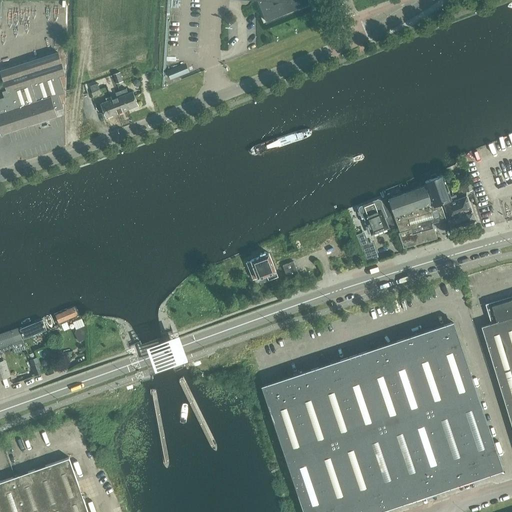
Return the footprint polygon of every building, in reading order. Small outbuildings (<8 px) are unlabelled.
[(258,0),(266,21),(309,4),(309,0),(258,0)] [(3,91),(5,99),(0,100),(0,128),(2,134),(43,121),(43,122),(47,121),(46,119),(57,116),(54,108),(63,105),(58,91),(64,90),(59,73),(65,71),(58,52),(1,71),(7,89),(3,91)] [(184,64),(167,70),(171,79),(187,73),(184,64)] [(120,72),(115,74),(118,83),(124,81),(120,72)] [(98,83),(90,86),(92,92),(100,89),(98,83)] [(127,88),(121,90),(128,109),(138,105),(133,91),(129,93),(127,88)] [(118,97),(112,99),(117,113),(128,109),(121,90),(116,92),(118,97)] [(112,99),(111,96),(107,98),(108,101),(102,103),(107,117),(117,113),(112,99)] [(425,181),(434,204),(440,202),(444,201),(452,198),(451,196),(443,174),(425,181)] [(469,180),(463,181),(466,191),(472,190),(469,180)] [(397,224),(404,246),(437,236),(433,222),(446,218),(440,202),(434,204),(433,205),(426,185),(388,198),(397,224)] [(456,194),(451,196),(452,198),(444,201),(445,204),(444,204),(450,218),(449,218),(452,228),(476,219),(472,209),(467,196),(458,199),(456,194)] [(372,234),(397,224),(388,198),(381,201),(381,200),(379,199),(361,206),(359,209),(362,215),(365,217),(366,220),(363,222),(364,225),(368,223),(372,234)] [(361,246),(367,263),(374,260),(369,243),(361,246)] [(260,253),(259,256),(252,259),(247,261),(254,279),(258,277),(261,283),(278,276),(269,253),(265,251),(260,253)] [(294,261),(283,265),(289,281),(300,277),(294,261)] [(511,297),(486,303),(492,323),(482,326),(511,422),(511,297)] [(55,313),(60,325),(84,315),(78,303),(55,313)] [(45,316),(19,326),(24,340),(50,329),(45,316)] [(305,511),(367,511),(502,467),(454,322),(263,386),(305,511)] [(0,349),(25,341),(24,340),(19,326),(19,325),(0,331),(0,349)] [(77,329),(75,332),(79,341),(85,339),(85,326),(77,329)] [(178,331),(173,333),(172,331),(161,334),(161,336),(164,345),(169,358),(170,361),(173,368),(175,371),(185,366),(184,364),(188,363),(189,363),(189,362),(189,361),(187,356),(187,355),(186,352),(181,339),(181,338),(181,337),(180,336),(179,334),(179,332),(179,331),(178,331)] [(73,350),(59,354),(60,357),(65,362),(70,358),(73,350)] [(37,357),(30,359),(36,376),(41,374),(37,363),(39,362),(37,357)] [(0,511),(88,511),(69,457),(0,481),(0,511)]
